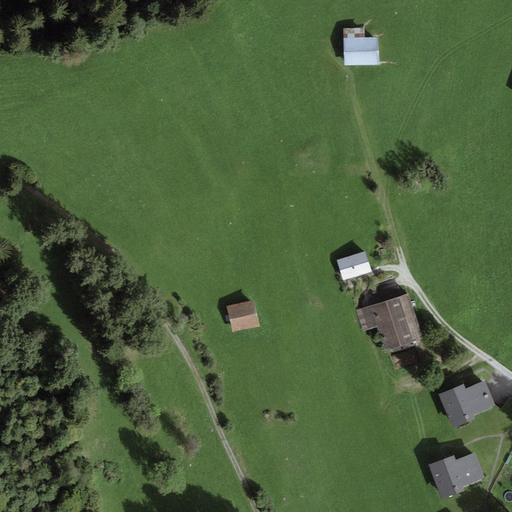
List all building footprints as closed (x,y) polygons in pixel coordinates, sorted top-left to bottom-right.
[(365,30),(344,30),(345,66),(378,65),(377,41),(366,41),(365,30)] [(337,260),(343,280),(372,271),(365,251),(337,260)] [(423,339),(409,294),(356,311),(363,332),(377,327),(385,351),(423,339)] [(252,299),(227,305),(234,332),(259,325),(252,299)] [(464,384),(439,394),(452,429),(475,420),(473,416),(495,407),(486,382),(466,389),(464,384)] [(454,455),(429,465),(442,500),(465,491),(463,486),(485,478),(476,453),(456,460),(454,455)]
